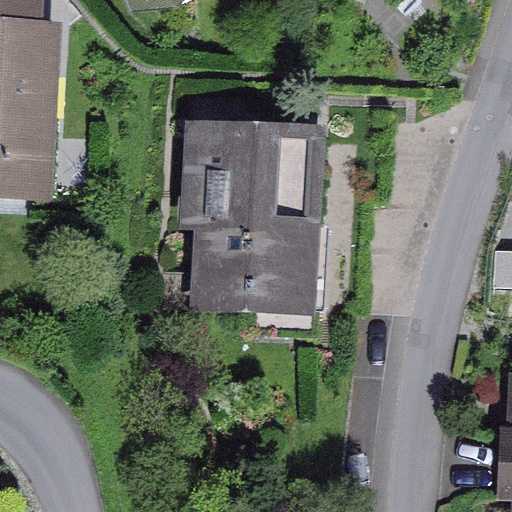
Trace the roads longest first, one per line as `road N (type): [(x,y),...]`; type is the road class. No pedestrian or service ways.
road 1 (residential): [(511,59),(446,273),(416,449),(415,511)]
road 2 (residential): [(81,511),(62,419),(0,367)]
